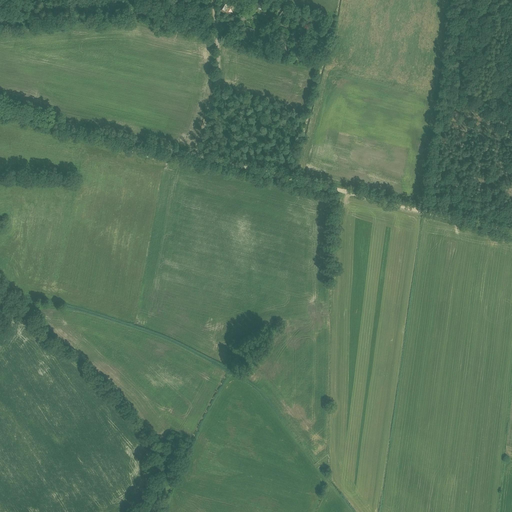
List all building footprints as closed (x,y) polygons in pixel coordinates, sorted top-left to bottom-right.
[(17,0),(18,1),(17,3),(18,4),(17,9),(25,11),(25,8),(26,9),(27,2),(21,1),(20,0),(17,0)] [(261,8),(263,0),(260,0),(259,0),(260,1),(255,0),(253,8),(258,9),(258,7),(261,8)] [(227,15),(232,6),(225,1),(219,11),(227,15)] [(284,22),(290,14),(284,10),(278,17),(284,22)] [(251,39),(254,30),(249,28),(248,30),(246,30),(243,36),(251,39)] [(280,46),(286,41),(280,33),(276,36),(278,37),(274,40),(280,46)] [(317,53),(319,49),(317,48),(316,50),(309,47),(305,56),(312,59),(315,52),(317,53)]
